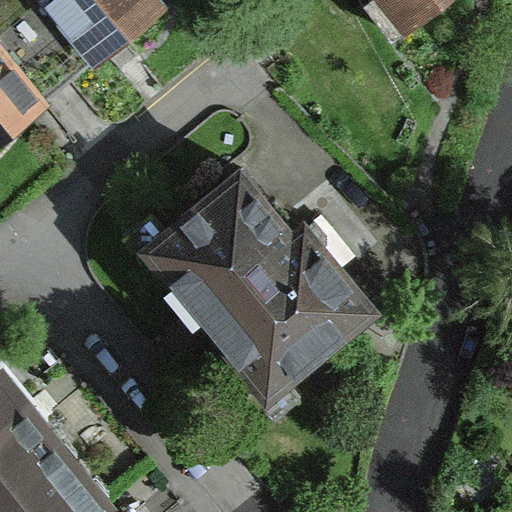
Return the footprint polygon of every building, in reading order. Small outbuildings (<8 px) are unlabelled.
[(156,0),(42,0),(89,56),(156,0)] [(436,0),(372,0),(395,31),(436,0)] [(0,130),(53,85),(0,24),(0,130)] [(286,231),(244,177),(142,258),(259,404),(375,312),(301,219),(286,231)] [(41,412),(0,360),(0,511),(120,511),(113,503),(41,412)]
